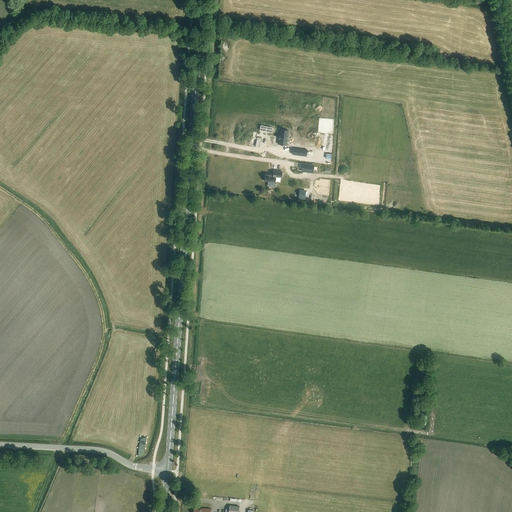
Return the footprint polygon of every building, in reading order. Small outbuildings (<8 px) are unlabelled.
[(279,130),(277,144),(284,145),(287,131),(279,130)] [(307,150),(293,149),(292,155),(306,157),(307,150)] [(314,165),(302,163),(301,172),(313,173),(314,165)] [(264,181),(270,182),(270,185),(274,185),(275,183),(276,177),(281,177),(282,172),(274,171),(273,175),(265,174),(264,181)] [(417,427),(425,428),(427,414),(419,413),(417,427)]
